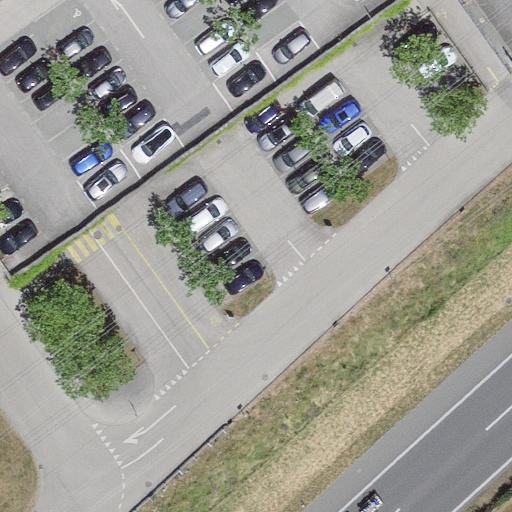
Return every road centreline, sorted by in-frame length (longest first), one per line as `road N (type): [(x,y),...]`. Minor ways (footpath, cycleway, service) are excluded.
road 1 (unclassified): [(83,511),(91,481),(77,446),(0,340)]
road 2 (motorway): [(511,408),(397,511)]
